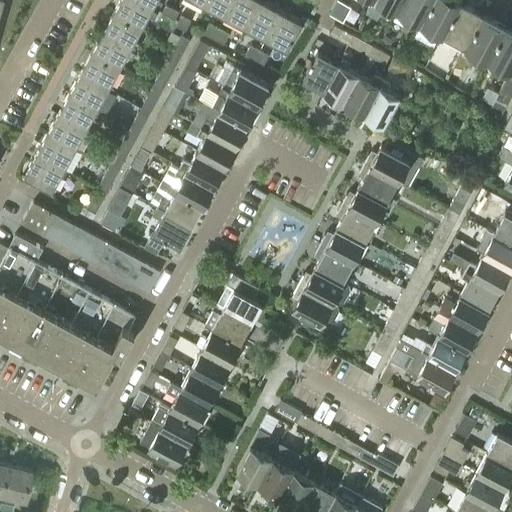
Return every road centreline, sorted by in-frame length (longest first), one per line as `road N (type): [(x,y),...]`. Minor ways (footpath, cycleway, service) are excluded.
road 1 (residential): [(86,444),(254,145)]
road 2 (residential): [(394,511),(511,295)]
road 3 (residential): [(86,444),(211,511)]
